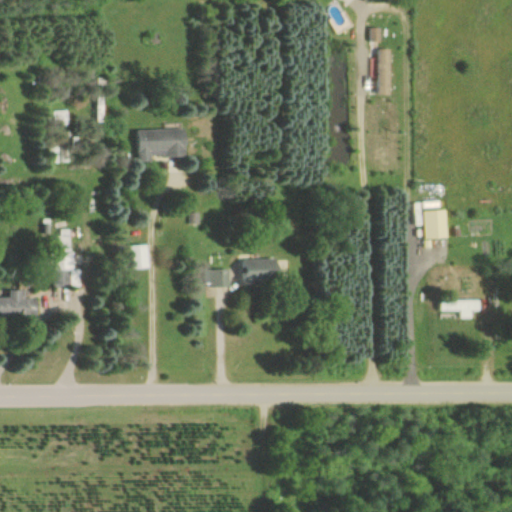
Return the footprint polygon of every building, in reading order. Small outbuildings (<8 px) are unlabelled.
[(338,2),(323,9),(334,33),(349,25),(338,2)] [(379,28),(367,28),(367,41),(379,41),(379,28)] [(375,49),(374,94),(388,94),(389,49),(375,49)] [(182,128),(134,130),(135,161),(147,160),(147,157),(183,156),(182,128)] [(444,237),(443,210),(420,211),(421,238),(444,237)] [(129,268),(145,267),(145,244),(128,245),(129,268)] [(277,280),(276,258),(239,259),(239,281),(277,280)] [(227,286),(227,268),(207,269),(208,286),(227,286)] [(0,296),(0,317),(33,316),(32,297),(22,297),(22,289),(7,290),(7,296),(0,296)] [(438,300),(438,310),(457,310),(458,318),(469,317),(468,310),(477,310),(477,299),(438,300)]
